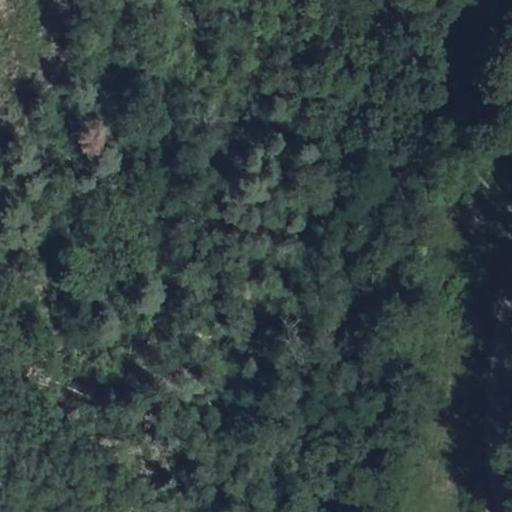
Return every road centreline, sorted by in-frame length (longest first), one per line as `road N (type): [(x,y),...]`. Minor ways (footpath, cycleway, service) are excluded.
road 1 (track): [(511,214),(478,189),(424,86),(445,0)]
road 2 (unclassified): [(494,511),(504,324),(511,308)]
